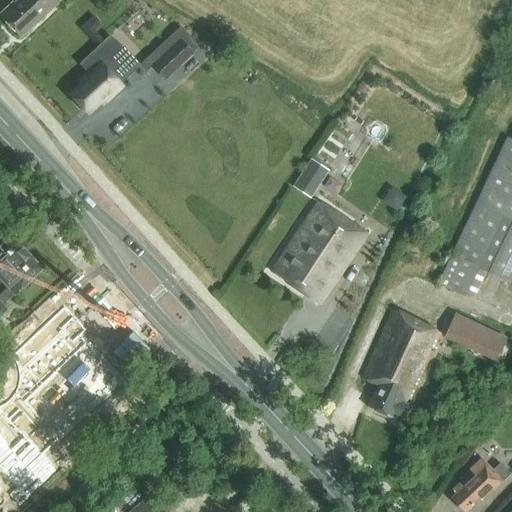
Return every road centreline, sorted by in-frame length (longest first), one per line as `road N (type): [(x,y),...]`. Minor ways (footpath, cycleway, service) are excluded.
road 1 (primary): [(65,188),(146,303),(194,351),(246,385)]
road 2 (primary): [(246,385),(169,282),(65,188)]
road 3 (primary): [(362,511),(246,385)]
road 4 (unknown): [(266,363),(301,317),(323,312),(353,268)]
